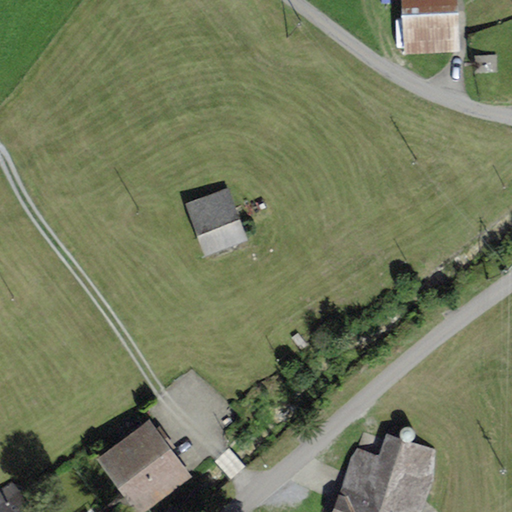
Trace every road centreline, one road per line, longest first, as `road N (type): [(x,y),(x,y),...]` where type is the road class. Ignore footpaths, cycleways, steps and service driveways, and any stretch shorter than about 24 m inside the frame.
road 1 (residential): [(237,511),(423,342),(511,273)]
road 2 (residential): [(286,0),(401,84),(511,121)]
